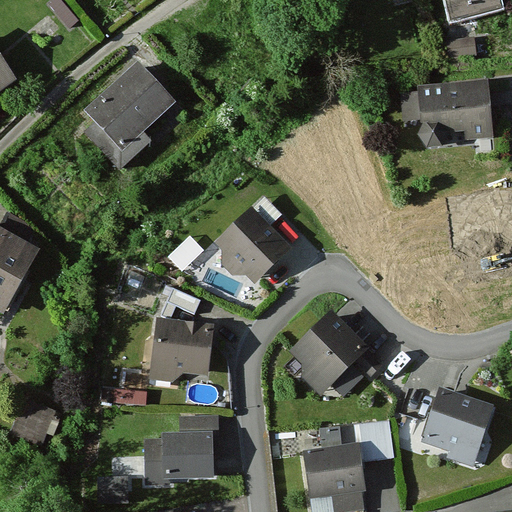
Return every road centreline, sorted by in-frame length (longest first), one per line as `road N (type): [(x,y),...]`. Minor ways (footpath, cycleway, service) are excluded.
road 1 (residential): [(256,511),(239,372),(253,321),(302,285),(341,282),(390,325),(436,344),(511,337)]
road 2 (residential): [(181,0),(89,65),(0,151)]
